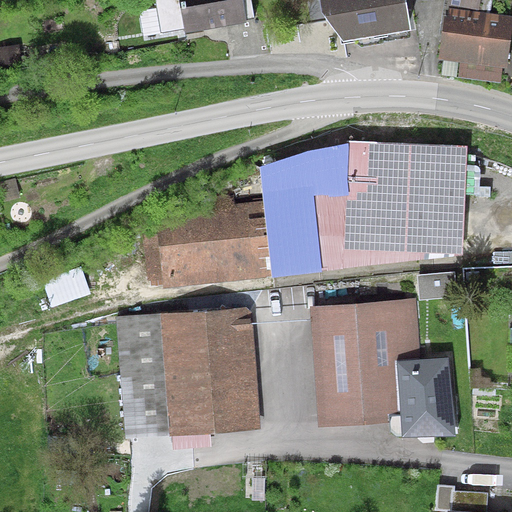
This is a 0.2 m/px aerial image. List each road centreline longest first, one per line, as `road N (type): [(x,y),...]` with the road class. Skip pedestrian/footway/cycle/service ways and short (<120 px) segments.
road 1 (unclassified): [(363,96),(357,78),(339,69),(265,63),(0,94)]
road 2 (residential): [(324,98),(310,123),(197,168),(0,265)]
road 3 (secondary): [(324,98),(0,161)]
road 4 (secondary): [(511,115),(447,99),(363,96)]
